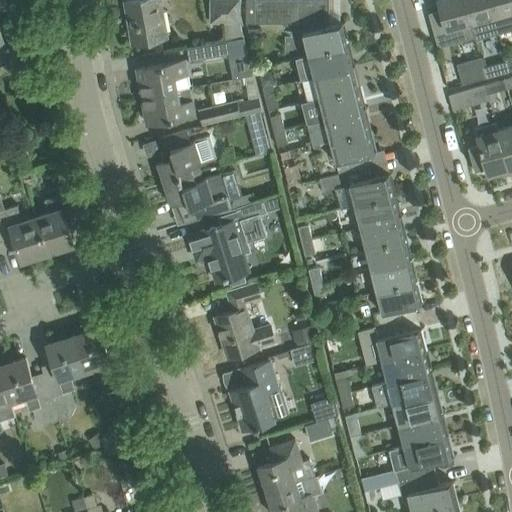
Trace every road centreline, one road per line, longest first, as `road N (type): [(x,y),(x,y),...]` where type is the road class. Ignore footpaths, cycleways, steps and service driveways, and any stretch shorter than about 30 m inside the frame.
road 1 (unclassified): [(134,264),(72,0)]
road 2 (unclassified): [(213,511),(134,264)]
road 3 (residential): [(511,445),(458,212)]
road 4 (residential): [(458,212),(405,0)]
road 5 (residential): [(0,342),(30,333),(46,297),(134,264)]
